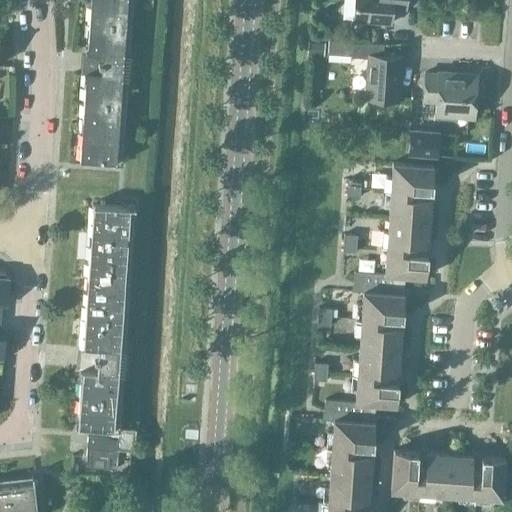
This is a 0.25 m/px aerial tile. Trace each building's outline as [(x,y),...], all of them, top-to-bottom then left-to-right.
[(91,6),(90,22),(126,25),(127,0),(95,0),(95,6),(91,6)] [(354,0),(353,22),(391,25),(392,10),(405,11),(406,0),(354,0)] [(90,22),(89,39),(93,39),(92,51),(94,51),(124,53),(126,25),(90,22)] [(383,45),(353,42),(351,59),(367,60),(363,100),(397,102),(401,58),(382,57),(383,45)] [(94,51),(92,74),(123,76),(124,53),(94,51)] [(434,116),(473,119),(476,76),(435,73),(435,76),(424,75),(422,101),(435,102),(434,116)] [(86,86),(85,102),(121,104),(123,76),(92,74),(91,74),(90,86),(86,86)] [(85,102),(84,118),(88,118),(87,130),(119,132),(121,104),(85,102)] [(82,142),(81,158),(117,161),(117,157),(119,132),(87,130),(86,142),(82,142)] [(439,132),(411,130),(409,154),(437,156),(439,132)] [(391,163),(389,191),(412,192),(412,187),(430,189),(431,165),(391,163)] [(485,244),(487,179),(469,178),(467,244),(485,244)] [(360,181),(347,180),(346,189),(359,189),(360,181)] [(412,187),(412,192),(411,197),(429,199),(432,199),(433,189),(430,189),(412,187)] [(359,189),(346,189),(346,197),(358,198),(359,189)] [(389,191),(387,218),(428,221),(429,199),(411,197),(412,192),(389,191)] [(96,203),(94,219),(98,220),(97,232),(129,234),(130,214),(131,206),(96,203)] [(387,218),(385,246),(408,247),(408,242),(426,244),(428,221),(387,218)] [(92,243),(91,260),(127,262),(129,234),(97,232),(96,244),(92,243)] [(356,237),(344,235),(343,243),(355,244),(356,237)] [(408,242),(408,247),(407,252),(425,254),(429,254),(429,244),(426,244),(408,242)] [(355,244),(343,243),(342,251),(355,252),(355,244)] [(385,246),(383,274),(388,274),(396,275),(405,276),(424,277),(425,254),(407,252),(408,247),(385,246)] [(91,260),(90,276),(94,276),(93,288),(124,291),(127,262),(91,260)] [(0,302),(3,303),(4,295),(8,295),(9,277),(5,277),(5,272),(0,271),(0,302)] [(352,285),(361,285),(362,273),(353,272),(352,285)] [(362,273),(361,285),(370,286),(371,273),(362,273)] [(371,273),(370,286),(378,287),(379,274),(371,273)] [(379,274),(378,287),(387,287),(388,274),(383,274),(379,274)] [(388,274),(387,287),(395,288),(396,275),(388,274)] [(396,275),(395,288),(404,288),(405,276),(396,275)] [(404,288),(395,288),(387,287),(378,287),(370,286),(361,285),(352,285),(352,291),(363,292),(404,294),(404,288)] [(88,300),(87,316),(122,319),(124,291),(93,288),(92,300),(88,300)] [(363,292),(361,320),(384,321),(384,316),(402,317),(404,294),(363,292)] [(318,310),(318,317),(330,318),(331,311),(318,310)] [(87,316),(85,333),(89,333),(88,345),(90,345),(120,347),(122,319),(87,316)] [(384,316),(384,321),(383,326),(401,327),(405,328),(405,318),(402,317),(384,316)] [(330,318),(318,317),(317,324),(329,325),(330,318)] [(361,320),(359,347),(400,350),(401,327),(383,326),(384,321),(361,320)] [(120,347),(90,345),(89,370),(118,372),(120,347)] [(359,347),(357,375),(380,376),(380,371),(398,373),(400,350),(359,347)] [(314,365),(314,372),(326,373),(326,366),(314,365)] [(82,381),(81,397),(116,400),(118,372),(89,370),(87,370),(86,382),(82,381)] [(380,371),(380,376),(380,381),(398,383),(401,383),(402,373),(398,373),(380,371)] [(313,379),(325,381),(326,373),(314,372),(313,379)] [(357,375),(355,403),(357,403),(366,404),(375,404),(396,406),(398,383),(380,381),(380,376),(357,375)] [(81,397),(79,412),(83,412),(82,424),(114,427),(116,400),(81,397)] [(322,413),(331,414),(332,401),(323,401),(322,413)] [(332,401),(331,414),(340,415),(341,402),(332,401)] [(341,402),(340,415),(348,415),(349,402),(341,402)] [(349,402),(348,415),(357,416),(357,403),(355,403),(349,402)] [(357,403),(357,416),(365,416),(366,404),(357,403)] [(366,404),(365,416),(374,417),(375,404),(366,404)] [(374,417),(365,416),(357,416),(348,415),(340,415),(331,414),(322,413),(322,419),(333,420),(373,423),(374,417)] [(333,420),(331,448),(354,450),(354,445),(372,446),(373,423),(333,420)] [(90,434),(89,445),(134,448),(136,429),(118,427),(117,437),(90,434)] [(354,445),(354,450),(353,455),(371,456),(374,456),(375,446),(372,446),(354,445)] [(331,448),(329,476),(370,479),(371,456),(353,455),(354,450),(331,448)] [(414,469),(419,469),(424,470),(425,452),(426,448),(416,448),(415,451),(414,469)] [(418,492),(419,469),(414,469),(415,451),(392,449),(389,490),(418,492)] [(469,473),(474,473),(479,473),(480,455),(481,452),(471,451),(470,455),(469,473)] [(418,492),(445,494),(448,453),(425,452),(424,470),(419,469),(418,492)] [(448,453),(445,494),(473,496),(474,473),(469,473),(470,455),(448,453)] [(479,473),(474,473),(473,496),(501,498),(504,457),(480,455),(479,473)] [(329,476),(327,503),(350,505),(350,500),(368,501),(370,479),(329,476)] [(36,511),(33,482),(5,485),(7,511),(36,511)] [(350,500),(350,505),(349,510),(367,511),(370,511),(371,502),(368,501),(350,500)] [(327,503),(326,511),(367,511),(349,510),(350,505),(327,503)]
